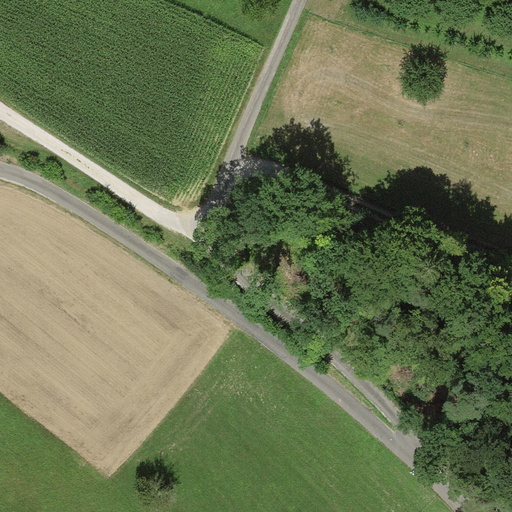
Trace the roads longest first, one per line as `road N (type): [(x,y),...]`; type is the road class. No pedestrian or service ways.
road 1 (unclassified): [(424,467),(400,420),(268,301),(207,233),(229,160),(298,0)]
road 2 (unclassified): [(424,467),(192,283),(46,188),(0,169)]
road 3 (track): [(229,160),(511,266)]
road 4 (track): [(0,114),(207,233)]
